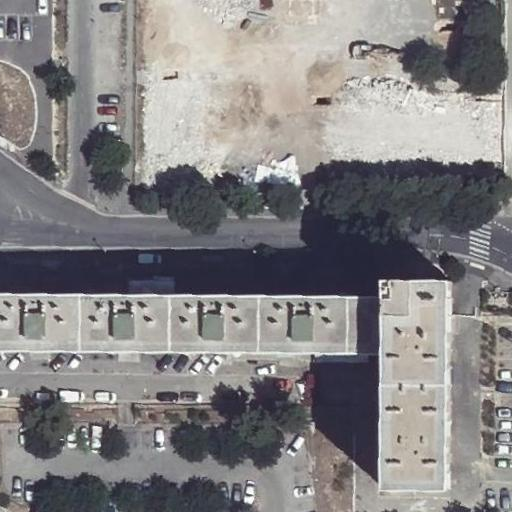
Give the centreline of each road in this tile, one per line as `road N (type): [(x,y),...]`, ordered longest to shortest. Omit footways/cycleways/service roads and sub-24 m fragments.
road 1 (residential): [(84,232),(428,236),(511,253)]
road 2 (residential): [(84,0),(84,232)]
